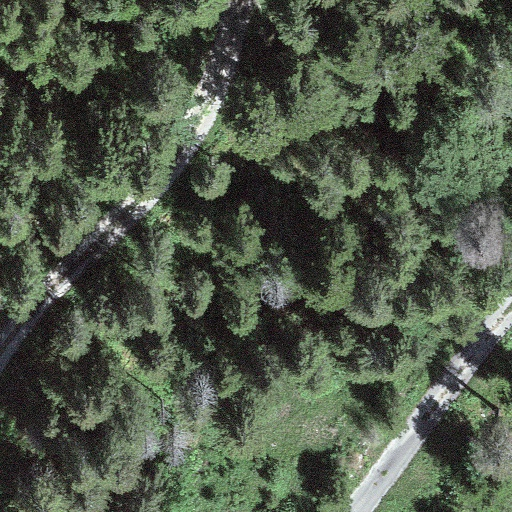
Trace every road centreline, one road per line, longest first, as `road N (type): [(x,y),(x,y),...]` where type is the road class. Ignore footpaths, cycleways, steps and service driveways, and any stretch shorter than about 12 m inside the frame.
road 1 (track): [(0,347),(194,138),(214,100),(242,0)]
road 2 (track): [(511,312),(355,511)]
